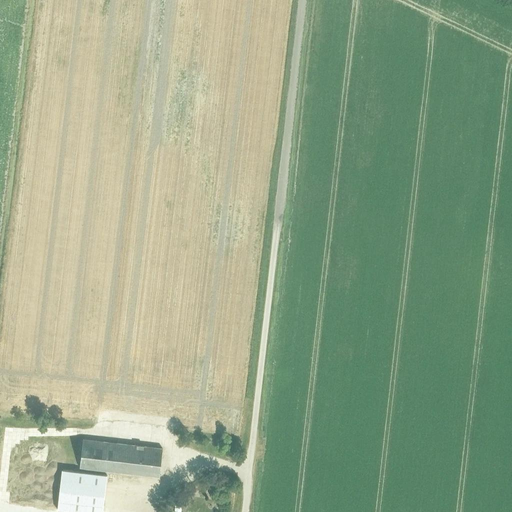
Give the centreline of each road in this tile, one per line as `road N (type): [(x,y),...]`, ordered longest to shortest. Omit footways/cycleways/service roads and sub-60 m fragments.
road 1 (unclassified): [(244,511),(287,144)]
road 2 (track): [(304,0),(287,144)]
